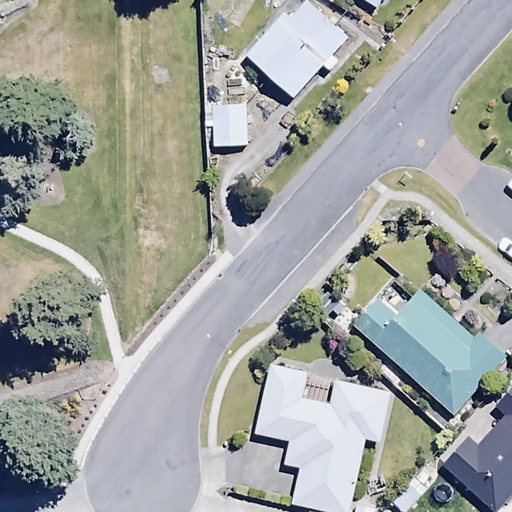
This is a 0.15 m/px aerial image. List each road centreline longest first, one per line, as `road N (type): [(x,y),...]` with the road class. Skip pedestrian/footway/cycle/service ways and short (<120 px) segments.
road 1 (residential): [(138,486),(137,447),(183,354),(394,116)]
road 2 (residential): [(394,116),(501,0)]
road 3 (residential): [(394,116),(511,214)]
